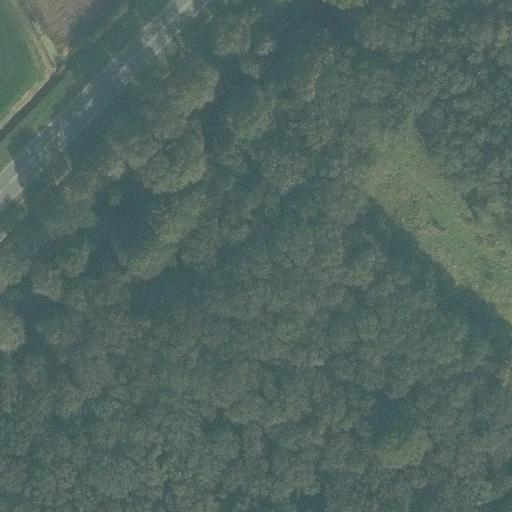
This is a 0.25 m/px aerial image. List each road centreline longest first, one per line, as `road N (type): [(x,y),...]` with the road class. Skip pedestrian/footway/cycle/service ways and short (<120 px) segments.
road 1 (track): [(0,411),(403,0)]
road 2 (unclassified): [(0,279),(280,0)]
road 3 (trunk): [(0,193),(193,0)]
